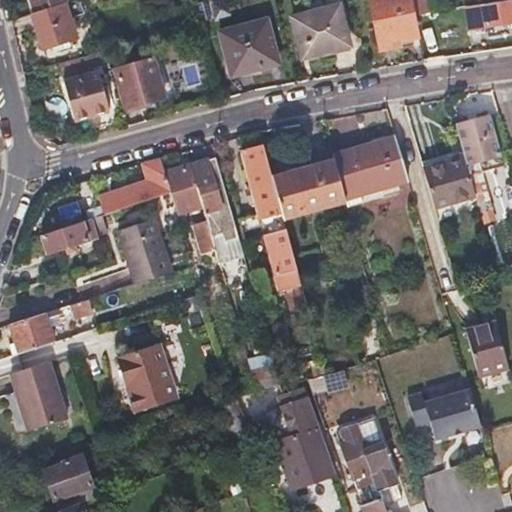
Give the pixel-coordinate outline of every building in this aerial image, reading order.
[(28,0),(33,13),(62,4),(67,2),(65,0),(28,0)] [(426,0),(368,0),(378,47),(419,39),(414,17),(428,14),(429,13),(426,0)] [(480,24),(511,18),(511,0),(505,0),(503,0),(476,5),(480,24)] [(62,4),(33,13),(45,47),(73,37),(62,4)] [(461,27),(480,24),(476,5),(458,8),(460,18),(461,27)] [(335,6),(312,12),(290,18),(299,55),(345,44),(335,6)] [(431,23),(460,18),(458,8),(429,13),(428,14),(431,23)] [(229,74),(252,68),(275,62),(265,20),(218,32),(229,74)] [(61,74),(105,61),(102,50),(58,63),(61,74)] [(123,105),(124,104),(125,104),(126,107),(150,100),(149,97),(160,94),(150,59),(112,70),(123,105)] [(108,109),(103,91),(97,72),(64,81),(75,119),(108,109)] [(463,153),(465,162),(499,153),(488,114),(455,123),(463,153)] [(332,160),(343,198),(344,200),(408,182),(394,136),(330,153),(332,160)] [(276,198),(271,182),(270,177),(261,145),(241,150),(260,215),(279,210),(276,198)] [(468,172),(465,162),(463,153),(447,156),(447,161),(423,168),(433,204),(474,194),(468,172)] [(213,157),(189,164),(201,206),(209,230),(214,249),(216,254),(227,252),(224,240),(235,236),(213,157)] [(169,193),(162,172),(158,159),(142,163),(147,180),(149,185),(136,189),(134,183),(75,202),(80,222),(93,218),(103,214),(169,193)] [(281,216),(343,198),(332,160),(270,177),(271,182),(276,198),(279,210),(281,216)] [(189,164),(162,172),(169,193),(176,213),(192,208),(201,206),(189,164)] [(480,169),(468,172),(474,194),(476,203),(479,212),(491,208),(480,169)] [(511,206),(511,173),(502,176),(511,207),(511,206)] [(147,180),(134,183),(136,189),(149,185),(147,180)] [(192,208),(199,232),(209,230),(201,206),(192,208)] [(279,210),(260,215),(265,233),(269,232),(284,228),(281,216),(279,210)] [(103,214),(93,218),(98,233),(109,230),(103,214)] [(98,233),(93,218),(80,222),(43,234),(50,253),(99,238),(98,233)] [(170,274),(162,248),(154,221),(118,232),(134,286),(170,274)] [(299,284),(284,228),(269,232),(265,233),(263,234),(274,273),(275,279),(279,279),(282,289),(299,284)] [(200,253),(214,249),(209,230),(199,232),(194,233),(200,253)] [(68,306),(70,313),(73,319),(92,313),(87,300),(68,306)] [(49,329),(54,328),(58,326),(54,316),(58,315),(57,311),(30,320),(29,318),(12,323),(21,353),(54,343),(49,329)] [(506,363),(500,342),(494,320),(465,329),(477,372),(506,363)] [(159,344),(138,351),(118,357),(135,409),(175,396),(159,344)] [(47,364),(28,370),(9,376),(27,432),(66,420),(47,364)] [(435,437),(480,423),(469,386),(423,400),(421,391),(407,395),(415,423),(429,419),(435,437)] [(275,394),(290,437),(312,430),(296,387),(275,394)] [(230,443),(249,436),(234,400),(215,408),(230,443)] [(361,421),(354,423),(363,449),(370,447),(361,421)] [(363,449),(354,423),(339,428),(342,433),(336,436),(350,481),(343,483),(346,492),(372,483),(375,493),(394,486),(378,444),(370,447),(363,449)] [(312,430),(290,437),(275,443),(291,490),(333,475),(316,429),(312,430)] [(55,511),(60,511),(81,505),(95,500),(80,456),(62,463),(63,467),(42,474),(55,511)] [(382,511),(378,499),(361,505),(362,511),(382,511)]
